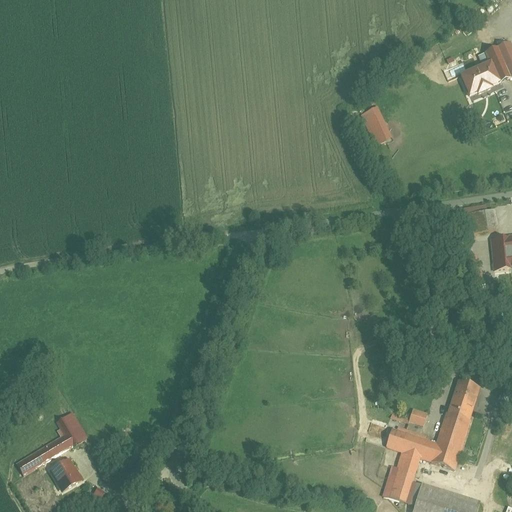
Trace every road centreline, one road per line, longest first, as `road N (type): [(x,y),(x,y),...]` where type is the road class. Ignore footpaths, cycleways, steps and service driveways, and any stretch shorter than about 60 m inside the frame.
road 1 (unknown): [(419,511),(431,476),(483,483),(495,381),(432,382),(432,428)]
road 2 (unclassified): [(238,239),(174,463),(203,511)]
road 3 (unclassified): [(238,239),(0,281)]
road 4 (unclassified): [(401,212),(238,239)]
road 5 (unclassified): [(401,212),(433,336)]
